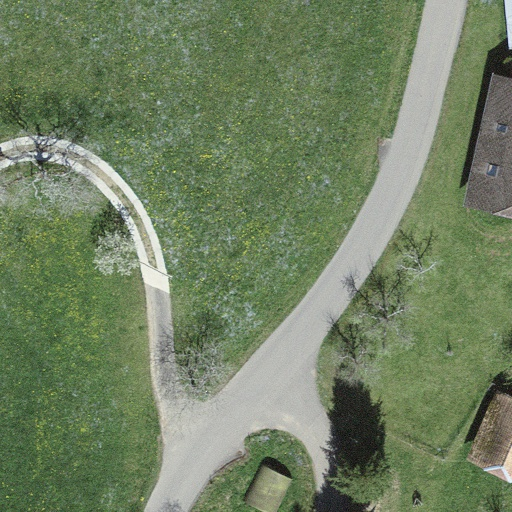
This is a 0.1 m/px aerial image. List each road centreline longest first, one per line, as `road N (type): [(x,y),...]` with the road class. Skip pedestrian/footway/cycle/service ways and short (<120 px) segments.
road 1 (unclassified): [(167,511),(216,430),(367,243),(425,98),(446,0)]
road 2 (track): [(184,474),(154,270),(128,201),(77,155),(49,146),(0,153)]
road 3 (track): [(267,373),(323,445),(327,511)]
